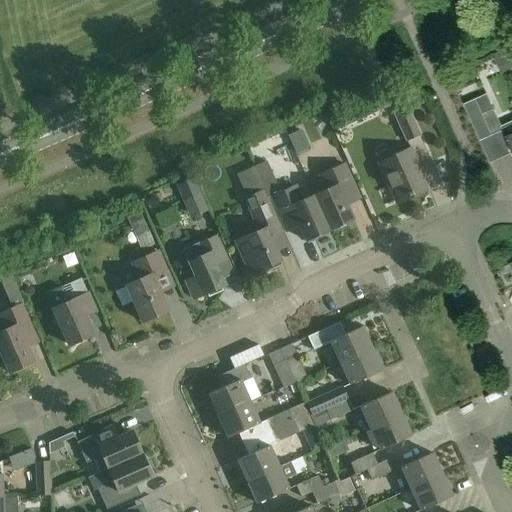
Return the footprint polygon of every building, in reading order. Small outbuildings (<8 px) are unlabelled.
[(487,94),(464,104),(481,140),(504,130),(487,94)] [(393,114),(406,142),(421,135),(409,107),(393,114)] [(417,163),(410,148),(378,163),(395,200),(425,187),(415,164),(417,163)] [(275,176),(267,158),(255,164),(263,181),(275,176)] [(314,195),(329,230),(353,219),(347,204),(359,199),(344,164),(319,175),(326,190),(314,195)] [(241,173),(248,188),(260,183),(253,168),(241,173)] [(329,230),(314,195),(302,201),(295,186),(271,196),(286,231),(299,226),(305,240),(329,230)] [(235,241),(241,256),(249,274),(280,260),(272,241),(285,235),(264,189),(244,198),(259,231),(235,241)] [(183,200),(191,219),(209,211),(201,192),(183,200)] [(130,224),(141,250),(154,244),(143,219),(130,224)] [(198,244),(183,250),(189,262),(188,262),(195,278),(186,282),(194,299),(203,295),(225,285),(222,278),(216,265),(227,260),(216,235),(198,243),(198,244)] [(139,279),(126,285),(142,322),(168,310),(160,292),(153,278),(167,272),(157,252),(132,263),(139,279)] [(65,296),(68,302),(53,309),(69,345),(93,335),(81,309),(93,304),(81,278),(70,283),(74,292),(65,296)] [(21,304),(0,313),(0,316),(6,330),(0,332),(0,353),(8,372),(34,361),(23,335),(33,331),(21,304)] [(339,363),(371,348),(361,326),(345,334),(340,322),(307,337),(313,350),(330,342),(339,363)] [(292,344),(280,349),(295,383),(307,378),(292,344)] [(371,348),(339,363),(349,385),(381,370),(371,348)] [(295,383),(280,349),(268,355),(283,389),(295,383)] [(219,380),(222,387),(208,394),(217,416),(249,401),(241,383),(250,379),(244,364),(223,374),(225,377),(219,380)] [(312,415),(348,398),(343,386),(306,402),(312,415)] [(369,428),(401,414),(391,392),(359,406),(369,428)] [(354,410),(348,398),(312,415),(317,426),(354,410)] [(259,423),(249,401),(217,416),(227,438),(259,423)] [(272,431),(309,414),(303,402),(267,419),(272,431)] [(309,414),(272,431),(277,442),(302,431),(311,453),(323,447),(309,414)] [(411,436),(401,414),(369,428),(379,450),(411,436)] [(107,469),(142,454),(132,431),(107,442),(102,431),(77,442),(86,463),(101,457),(107,469)] [(247,481),(279,468),(269,445),(237,459),(247,481)] [(38,461),(33,448),(9,457),(15,470),(38,461)] [(410,489),(442,474),(432,452),(400,467),(410,489)] [(377,464),(378,464),(373,453),(350,463),(355,474),(367,469),(377,464)] [(142,454),(107,469),(113,482),(98,489),(107,510),(141,496),(136,484),(152,476),(142,454)] [(389,459),(378,464),(377,464),(367,469),(372,480),(394,471),(389,459)] [(51,495),(49,461),(35,462),(37,496),(51,495)] [(291,462),(279,468),(247,481),(256,503),(288,489),(285,480),(296,475),(291,462)] [(442,474),(410,489),(420,511),(452,496),(442,474)] [(312,492),(323,487),(318,476),(296,486),(301,497),(313,492),(312,492)] [(339,480),(323,487),(312,492),(313,492),(318,504),(339,494),(341,497),(356,491),(350,477),(340,482),(339,480)]
